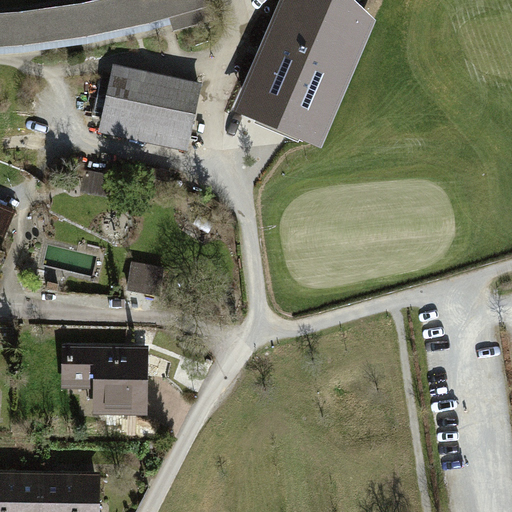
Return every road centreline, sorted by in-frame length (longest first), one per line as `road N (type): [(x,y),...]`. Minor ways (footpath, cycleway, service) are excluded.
road 1 (unknown): [(17,199),(39,171),(89,144),(246,184)]
road 2 (unknown): [(10,317),(28,215),(17,199)]
